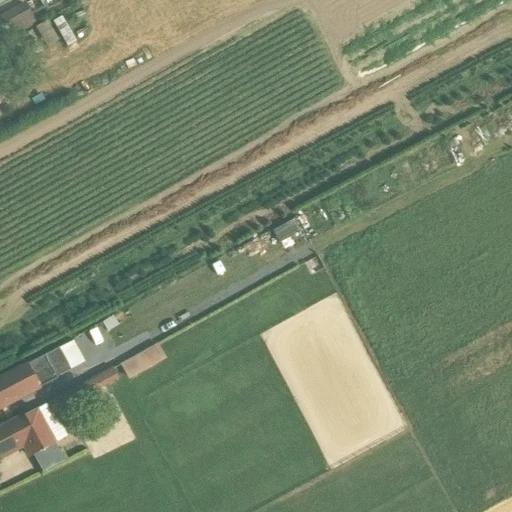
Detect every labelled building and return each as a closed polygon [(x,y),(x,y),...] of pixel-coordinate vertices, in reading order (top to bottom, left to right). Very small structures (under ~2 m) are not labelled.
[(25,4),(0,18),(0,20),(10,38),(37,23),(27,6),(25,4)] [(274,232),(280,244),(301,233),(294,221),(274,232)] [(164,359),(157,345),(121,366),(128,380),(164,359)] [(43,358),(24,368),(23,367),(0,379),(0,409),(43,386),(55,380),(43,358)] [(112,370),(48,405),(56,419),(77,407),(74,402),(117,379),(112,370)] [(31,458),(55,445),(36,411),(0,430),(0,459),(25,446),(31,458)]
